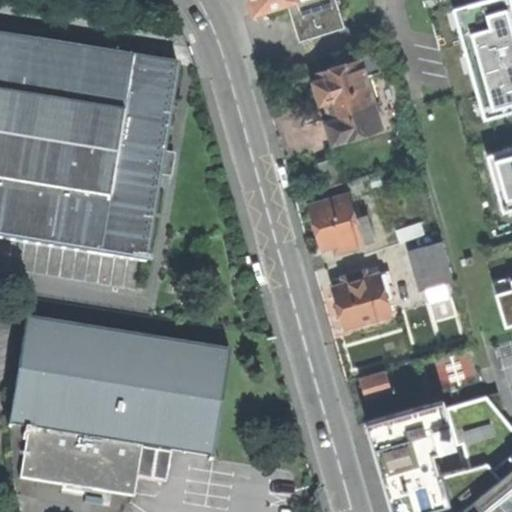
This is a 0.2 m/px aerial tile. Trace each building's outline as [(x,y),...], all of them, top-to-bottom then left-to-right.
[(288,0),(289,0),(251,0),(254,11),(288,0)] [(346,25),(338,0),(289,0),(288,0),(300,39),(346,25)] [(511,110),(511,0),(479,0),(454,7),(485,118),(511,110)] [(0,238),(145,263),(161,171),(171,173),(175,154),(164,152),(178,65),(0,36),(0,238)] [(375,54),(316,72),(318,79),(313,81),(320,103),(326,101),(332,120),(326,122),(330,133),(333,143),(382,127),(366,75),(381,71),(375,54)] [(511,147),(487,155),(503,211),(511,208),(511,147)] [(334,157),(317,163),(326,188),(343,182),(334,157)] [(343,250),(363,245),(356,219),(349,195),(310,205),(317,232),(322,248),(341,243),(343,250)] [(356,219),(363,245),(373,242),(366,216),(356,219)] [(400,243),(426,234),(421,222),(396,230),(400,243)] [(426,287),(454,279),(443,241),(415,249),(426,287)] [(342,277),(345,284),(368,276),(366,270),(342,277)] [(379,273),(384,288),(393,285),(389,270),(379,273)] [(379,273),(368,276),(345,284),(333,287),(341,313),(345,326),(391,313),(384,288),(379,273)] [(506,325),(511,323),(511,279),(510,275),(493,280),(506,325)] [(209,457),(213,458),(232,348),(229,348),(228,351),(29,321),(29,317),(26,317),(10,419),(25,422),(22,439),(25,440),(18,478),(133,495),(133,493),(163,499),(171,452),(141,447),(142,442),(210,453),(209,457)] [(367,396),(391,390),(386,370),(361,376),(367,396)] [(458,511),(511,468),(511,426),(486,395),(445,407),(443,399),(368,420),(377,452),(393,511),(458,511)] [(308,464),(289,470),(295,489),(314,483),(308,464)] [(511,511),(511,468),(458,511),(511,511)]
